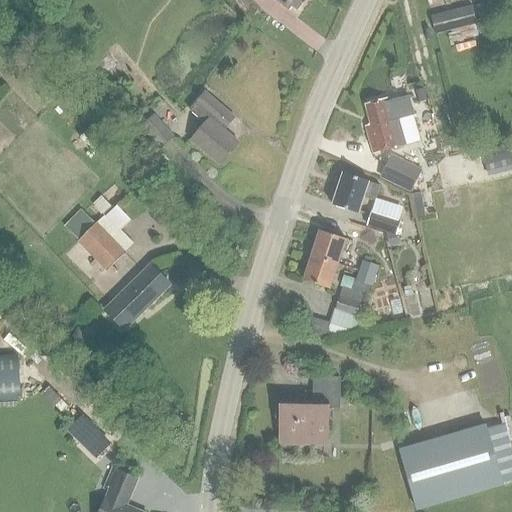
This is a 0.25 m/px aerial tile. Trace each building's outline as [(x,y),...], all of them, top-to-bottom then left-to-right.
[(297,11),(305,0),(274,0),(289,11),(292,7),(297,11)] [(471,6),(441,13),(445,32),(448,31),(451,43),(477,36),(474,25),(476,25),(471,6)] [(219,166),(238,143),(224,131),(234,118),(205,93),(190,111),(205,124),(190,141),(219,166)] [(407,96),(389,101),(394,120),(397,118),(412,114),(407,96)] [(373,155),(405,146),(397,118),(394,120),(389,101),(388,99),(383,101),(383,100),(365,105),(371,125),(366,127),(373,155)] [(24,128),(39,117),(31,107),(25,111),(27,113),(18,120),(24,128)] [(160,150),(174,137),(153,115),(140,127),(160,150)] [(95,122),(87,130),(104,148),(112,140),(95,122)] [(507,154),(483,159),(486,173),(510,168),(507,154)] [(393,155),(382,178),(412,192),(423,169),(393,155)] [(375,202),(380,187),(369,183),(369,182),(343,174),(332,206),(358,215),(364,198),(375,202)] [(417,193),(418,214),(434,213),(433,192),(417,193)] [(107,272),(126,253),(124,252),(134,242),(107,215),(106,216),(105,215),(97,224),(82,210),(66,226),(80,240),(78,243),(107,272)] [(396,236),(400,222),(371,213),(367,226),(396,236)] [(338,265),(346,240),(320,231),(312,256),(338,265)] [(330,290),(338,265),(312,256),(303,281),(330,290)] [(361,272),(375,277),(379,267),(364,262),(361,272)] [(123,331),(170,285),(151,266),(104,312),(123,331)] [(372,287),(375,277),(361,272),(357,282),(372,287)] [(390,319),(408,315),(399,279),(381,283),(390,319)] [(329,325),(352,332),(356,333),(366,331),(363,311),(358,310),(364,294),(344,287),(336,309),(335,309),(329,325)] [(77,326),(70,337),(82,346),(87,339),(83,330),(77,326)] [(18,355),(0,356),(0,401),(21,400),(18,355)] [(340,409),(340,378),(313,378),(313,403),(280,402),(279,444),(313,445),(314,438),(328,438),(328,409),(340,409)] [(50,389),(42,397),(53,409),(61,402),(50,389)] [(98,460),(117,441),(88,412),(69,431),(98,460)] [(416,509),(503,484),(486,426),(399,451),(416,509)] [(139,511),(126,506),(137,480),(112,470),(104,489),(109,491),(100,511),(139,511)]
